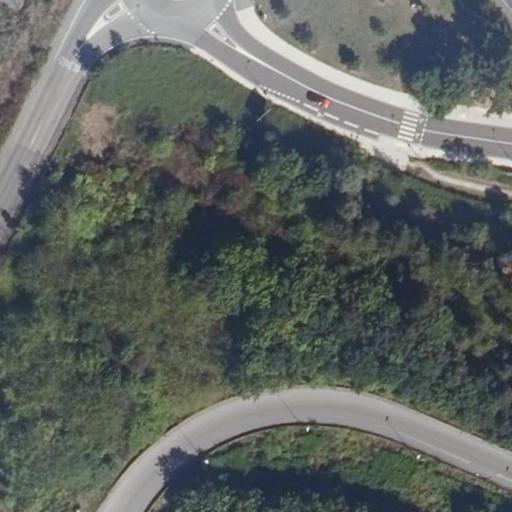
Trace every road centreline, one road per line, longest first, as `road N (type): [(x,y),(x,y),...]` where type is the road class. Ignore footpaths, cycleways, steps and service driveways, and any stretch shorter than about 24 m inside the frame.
road 1 (motorway): [(511,297),(0,59)]
road 2 (motorway): [(0,105),(511,343)]
road 3 (motorway): [(121,511),(177,448),(230,416),(285,403),(395,417),(511,467)]
road 4 (tertiary): [(511,144),(407,126),(265,66)]
road 5 (tertiary): [(71,62),(0,209)]
road 6 (track): [(511,193),(405,163),(419,129)]
